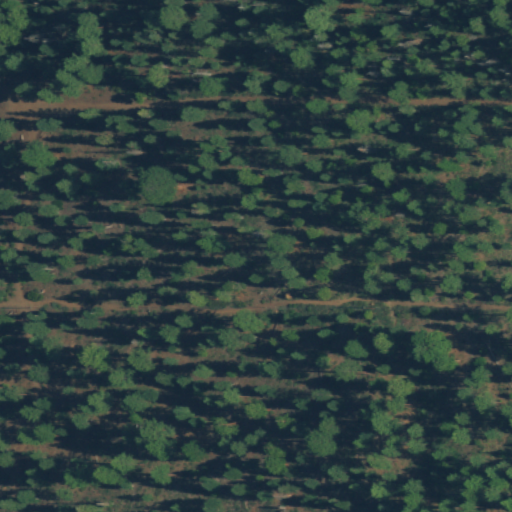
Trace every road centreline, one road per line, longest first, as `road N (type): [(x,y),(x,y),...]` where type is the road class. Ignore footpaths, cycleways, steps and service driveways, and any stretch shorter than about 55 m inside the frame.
road 1 (track): [(511,305),(0,306)]
road 2 (track): [(28,104),(511,100)]
road 3 (track): [(0,74),(28,104),(30,185),(20,306),(28,387),(9,464),(10,511)]
